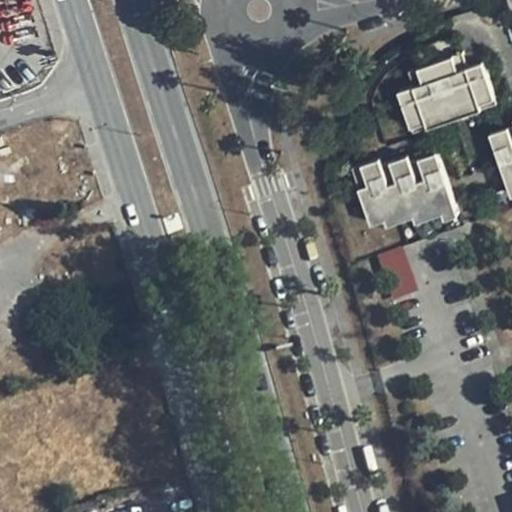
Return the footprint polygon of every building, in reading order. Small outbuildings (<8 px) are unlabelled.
[(469,57),(458,61),(463,75),(474,72),(469,57)] [(504,98),(495,65),(474,72),(463,75),(458,61),(430,69),(435,86),(428,88),(438,124),(491,108),(489,103),(504,98)] [(435,86),(430,69),(423,72),(428,88),(435,86)] [(438,124),(428,88),(411,93),(422,129),(438,124)] [(506,104),(504,98),(489,103),(491,108),(506,104)] [(511,126),(493,132),(511,190),(511,126)] [(455,205),(438,150),(412,158),(411,151),(386,158),(384,151),(365,157),(370,175),(359,179),(370,218),(384,213),(396,209),(399,217),(412,213),(428,207),(430,214),(441,210),(455,205)] [(353,160),(359,179),(370,175),(365,157),(353,160)] [(457,212),(455,205),(441,210),(443,217),(457,212)] [(415,218),(430,214),(428,207),(412,213),(415,218)] [(386,220),(399,217),(396,209),(384,213),(386,220)] [(377,251),(383,298),(415,294),(409,247),(377,251)] [(86,410),(35,424),(53,474),(101,458),(86,410)]
